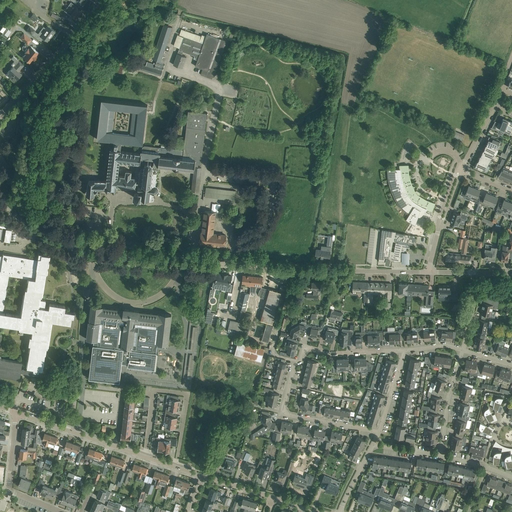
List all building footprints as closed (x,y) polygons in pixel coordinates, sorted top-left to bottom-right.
[(71,2),(65,10),(66,11),(72,16),(77,19),(81,12),(77,10),(76,9),(77,7),(71,2)] [(33,14),(30,18),(34,22),(35,21),(37,23),(40,19),(33,14)] [(3,25),(0,29),(0,31),(3,33),(1,35),(6,38),(13,28),(5,23),(4,26),(3,25)] [(146,66),(140,64),(139,68),(161,76),(165,63),(164,63),(168,51),(165,50),(172,27),(164,25),(152,60),(156,62),(156,63),(154,62),(153,64),(147,62),(146,66)] [(30,26),(26,31),(41,41),(43,38),(47,41),(50,38),(50,37),(54,31),(47,27),(45,29),(46,30),(43,34),(40,31),(38,34),(34,31),(35,30),(30,26)] [(215,73),(226,41),(207,34),(206,34),(204,37),(181,29),(179,34),(184,36),(183,37),(177,35),(174,45),(180,47),(179,50),(178,54),(177,53),(173,65),(182,68),(186,57),(182,55),(183,51),(194,56),(193,58),(197,60),(195,66),(203,69),(201,75),(212,79),(213,77),(214,77),(216,73),(215,73)] [(31,39),(24,33),(20,38),(27,44),(31,39)] [(38,52),(31,46),(29,49),(28,48),(25,52),(26,53),(22,57),(29,62),(32,58),(34,60),(37,55),(36,55),(38,52)] [(246,52),(242,49),(240,51),(241,52),(237,57),(240,59),(246,52)] [(13,67),(13,66),(7,73),(7,74),(9,72),(13,75),(10,78),(14,81),(21,74),(18,71),(23,65),(19,61),(13,67)] [(201,167),(198,167),(199,165),(201,165),(207,113),(188,111),(184,150),(145,146),(144,146),(143,147),(143,148),(142,151),(141,151),(141,153),(121,151),(122,143),(143,145),(147,105),(102,100),(97,140),(114,141),(113,149),(111,148),(107,180),(105,180),(105,181),(88,181),(87,195),(95,196),(95,191),(98,192),(98,189),(106,189),(106,190),(116,191),(117,186),(135,189),(134,198),(154,200),(155,193),(157,192),(159,190),(159,188),(158,185),(156,185),(156,184),(156,177),(157,176),(157,172),(157,170),(157,171),(158,171),(158,170),(159,165),(174,167),(194,169),(192,191),(198,192),(201,167)] [(495,121),(491,128),(498,131),(498,130),(504,132),(508,120),(503,118),(501,124),(495,121)] [(461,142),(464,135),(456,131),(453,138),(461,142)] [(486,146),(486,147),(495,150),(498,145),(501,146),(503,142),(495,139),(493,138),(491,141),(488,140),(489,141),(488,142),(487,142),(486,146)] [(483,151),(483,152),(492,156),(495,150),(486,147),(486,148),(484,147),(483,151)] [(481,157),(480,157),(490,161),(492,156),(483,152),(483,153),(482,152),(480,156),(481,157)] [(478,162),(478,163),(487,166),(490,161),(480,157),(480,158),(479,158),(477,162),(478,162)] [(481,170),(484,171),(487,166),(478,163),(477,164),(476,163),(474,167),(476,168),(480,171),(481,170)] [(419,196),(421,193),(417,191),(414,192),(414,190),(411,183),(410,182),(411,182),(409,174),(408,175),(408,173),(409,173),(408,165),(399,166),(400,169),(388,170),(389,179),(391,186),(393,191),(395,198),(398,202),(400,206),(403,209),(406,211),(408,208),(410,209),(411,207),(413,208),(414,207),(420,210),(420,211),(424,212),(426,209),(432,211),(435,203),(428,201),(427,201),(426,200),(420,196),(419,197),(419,196)] [(500,177),(505,179),(509,169),(503,167),(498,176),(498,177),(498,176),(500,177)] [(463,189),(461,195),(465,197),(466,198),(465,199),(469,200),(471,197),(474,188),(474,187),(470,185),(469,186),(467,189),(467,190),(463,189)] [(474,188),(471,197),(476,199),(475,202),(478,204),(480,199),(481,196),(478,195),(479,193),(479,190),(479,188),(475,188),(474,188)] [(482,201),(481,205),(483,206),(485,203),(488,204),(492,195),(491,195),(488,192),(487,193),(485,196),(483,201),(482,201)] [(492,195),(488,204),(494,206),(496,200),(497,197),(497,196),(493,195),(492,195)] [(496,212),(504,215),(506,211),(509,202),(505,199),(505,200),(504,200),(503,200),(504,200),(502,204),(499,203),(496,211),(496,212)] [(408,208),(406,211),(410,214),(406,220),(415,226),(418,217),(419,218),(424,212),(420,211),(420,210),(414,207),(413,208),(411,207),(410,209),(408,208)] [(467,220),(468,212),(461,210),(460,214),(454,212),(450,223),(457,225),(458,222),(459,223),(461,218),(467,220)] [(222,221),(223,213),(205,211),(202,232),(201,232),(200,243),(225,246),(226,235),(213,234),(215,217),(219,217),(218,220),(222,221)] [(382,229),(378,261),(386,261),(385,263),(386,263),(388,263),(389,263),(391,263),(391,261),(401,261),(406,261),(406,260),(407,260),(407,253),(406,253),(406,251),(407,247),(395,245),(394,252),(391,252),(393,242),(395,243),(396,238),(395,238),(396,233),(396,232),(382,229)] [(396,233),(395,238),(396,238),(395,243),(395,245),(407,247),(409,248),(410,244),(412,244),(413,242),(413,243),(415,236),(413,235),(412,237),(410,237),(410,235),(404,234),(403,234),(403,236),(399,235),(400,233),(396,233)] [(315,256),(321,257),(323,258),(323,257),(330,258),(329,258),(331,245),(327,245),(327,247),(322,246),(322,248),(321,248),(321,251),(316,250),(316,256),(315,256)] [(485,248),(484,254),(483,259),(491,260),(492,256),(496,256),(497,247),(491,246),(491,249),(485,248)] [(500,262),(505,262),(505,261),(507,261),(509,249),(508,249),(509,247),(503,246),(501,255),(500,255),(499,260),(501,260),(500,262)] [(0,375),(19,379),(20,372),(37,374),(37,372),(38,372),(38,369),(42,370),(45,347),(47,348),(51,321),(70,324),(71,317),(73,317),(74,312),(64,311),(65,306),(49,304),(48,311),(44,311),(45,302),(45,301),(45,300),(44,300),(39,299),(39,296),(41,296),(45,273),(46,273),(49,255),(41,254),(41,253),(38,253),(37,259),(3,254),(3,256),(2,256),(0,273),(0,375)] [(446,261),(460,262),(461,254),(446,253),(446,261)] [(461,254),(460,262),(471,263),(471,260),(474,260),(474,255),(466,254),(461,254)] [(222,290),(224,274),(222,274),(217,273),(216,281),(213,281),(212,288),(217,289),(218,285),(222,286),(221,290),(222,290)] [(227,275),(224,274),(222,290),(222,286),(227,286),(226,291),(231,291),(232,284),(230,284),(232,276),(227,275)] [(250,291),(251,291),(252,289),(252,286),(251,286),(252,285),(253,285),(253,282),(254,282),(255,277),(243,275),(242,283),(245,284),(245,286),(249,286),(249,287),(251,287),(250,291)] [(252,289),(251,291),(256,291),(256,287),(262,287),(262,283),(263,283),(263,282),(262,282),(263,277),(255,277),(254,282),(253,282),(253,285),(252,285),(251,286),(252,286),(252,289)] [(311,290),(313,290),(313,294),(306,294),(306,299),(313,299),(313,300),(317,300),(318,295),(317,295),(317,290),(321,290),(321,283),(312,282),(311,290)] [(353,291),(353,294),(356,295),(356,293),(364,293),(363,301),(364,301),(367,302),(368,283),(353,282),(353,287),(353,291)] [(367,302),(367,304),(371,305),(371,302),(372,302),(372,293),(384,294),(383,297),(383,298),(391,298),(391,284),(391,285),(384,284),(384,283),(368,283),(367,302)] [(413,290),(414,284),(408,284),(398,283),(398,293),(407,294),(407,300),(406,305),(411,305),(411,301),(412,301),(412,294),(413,290)] [(412,294),(427,295),(428,286),(414,284),(413,290),(412,294)] [(450,295),(450,293),(451,286),(446,286),(446,287),(438,286),(438,296),(447,296),(447,300),(458,300),(458,293),(453,293),(453,295),(450,295)] [(267,322),(261,341),(268,343),(280,302),(283,302),(285,293),(268,289),(263,288),(260,298),(265,299),(259,320),(267,322)] [(230,320),(227,332),(239,335),(242,323),(243,317),(244,317),(245,313),(245,312),(246,309),(249,294),(241,292),(237,307),(241,308),(239,316),(237,322),(230,320)] [(483,303),(481,308),(492,310),(494,301),(486,300),(485,303),(483,303)] [(167,345),(168,345),(171,315),(161,314),(161,315),(140,312),(141,311),(122,309),(92,304),(92,305),(90,317),(89,317),(89,321),(88,321),(86,339),(95,340),(94,345),(93,345),(89,378),(120,382),(122,362),(128,363),(128,365),(156,369),(157,353),(156,353),(157,346),(167,347),(167,345)] [(484,314),(483,317),(490,319),(492,310),(481,308),(480,314),(484,314)] [(327,317),(341,321),(343,313),(329,310),(327,317)] [(479,319),(478,325),(488,327),(490,319),(483,317),(483,320),(479,319)] [(317,333),(321,334),(322,328),(323,328),(325,321),(321,320),(320,326),(321,326),(320,328),(312,325),(309,336),(316,338),(317,333)] [(299,324),(295,326),(299,333),(300,332),(304,333),(305,326),(308,327),(309,324),(306,324),(306,322),(305,321),(301,322),(300,322),(299,324)] [(299,333),(295,326),(294,324),(293,324),(292,323),(291,324),(292,325),(291,325),(293,328),(291,329),(290,335),(297,337),(298,333),(299,333)] [(420,328),(421,338),(424,338),(424,340),(430,339),(429,331),(424,331),(423,325),(420,326),(420,328)] [(480,331),(480,334),(486,336),(488,327),(478,325),(476,330),(480,331)] [(195,351),(198,327),(193,326),(191,340),(188,340),(187,350),(195,351)] [(438,328),(438,336),(441,336),(441,339),(446,339),(447,331),(448,327),(440,327),(438,326),(438,328)] [(429,331),(430,339),(435,339),(435,336),(438,336),(438,328),(434,328),(434,327),(428,327),(429,331)] [(337,335),(339,330),(331,328),(331,331),(326,330),(325,335),(325,334),(324,339),(325,339),(325,340),(326,340),(325,341),(329,342),(330,342),(329,342),(330,341),(332,342),(334,334),(337,335)] [(417,332),(412,332),(413,341),(418,341),(418,338),(421,338),(420,328),(416,328),(417,332)] [(348,333),(341,333),(341,336),(340,336),(339,341),(340,341),(340,345),(347,345),(347,339),(352,340),(353,330),(348,329),(348,333)] [(399,331),(395,331),(395,343),(401,342),(401,340),(404,340),(403,333),(403,329),(399,329),(399,331)] [(395,343),(395,331),(389,331),(389,334),(386,334),(386,341),(389,340),(389,343),(395,343)] [(456,332),(447,331),(446,339),(452,340),(452,338),(455,338),(456,332)] [(365,339),(365,332),(356,332),(356,346),(362,345),(362,339),(365,339)] [(365,332),(365,339),(368,339),(368,345),(374,345),(374,335),(368,335),(368,333),(365,333),(365,332)] [(379,335),(374,335),(374,345),(380,345),(380,338),(383,338),(382,332),(379,332),(379,335)] [(403,333),(404,340),(407,339),(407,342),(413,341),(412,332),(411,333),(410,332),(408,332),(407,333),(403,333)] [(475,337),(474,343),(485,344),(486,336),(480,334),(479,338),(475,337)] [(285,344),(285,346),(285,347),(296,349),(298,343),(293,342),(294,339),(285,337),(284,340),(290,341),(289,345),(285,344)] [(495,347),(492,353),(493,353),(494,351),(495,351),(495,352),(500,354),(506,342),(498,338),(495,347)] [(238,341),(234,355),(261,362),(264,348),(238,341)] [(506,342),(500,354),(506,356),(509,348),(507,347),(508,344),(505,343),(506,342)] [(286,353),(283,352),(283,355),(288,357),(289,354),(295,355),(296,349),(285,347),(284,349),(287,349),(286,353)] [(440,365),(441,356),(435,356),(435,358),(429,357),(428,363),(429,363),(428,366),(439,368),(439,365),(440,365)] [(355,365),(352,365),(352,371),(355,371),(355,369),(361,369),(360,358),(354,359),(355,365)] [(373,365),(366,363),(366,358),(360,358),(361,369),(361,371),(372,371),(373,365)] [(343,369),(343,359),(337,359),(337,366),(331,366),(331,372),(334,372),(343,372),(343,369)] [(349,365),(348,359),(343,359),(343,369),(346,369),(346,370),(348,372),(351,373),(352,373),(352,371),(352,365),(349,365)] [(478,375),(480,366),(476,366),(477,362),(471,361),(471,366),(470,371),(469,375),(477,376),(477,375),(478,375)] [(483,374),(486,375),(489,365),(484,363),(483,367),(480,366),(478,375),(482,376),(483,374)] [(494,380),(497,371),(494,370),(495,366),(489,365),(486,375),(494,377),(494,380)] [(497,371),(494,380),(495,380),(495,381),(502,383),(503,380),(506,370),(501,368),(499,372),(497,371)] [(511,371),(506,370),(503,380),(511,382),(511,379),(511,375),(510,375),(511,371)] [(304,375),(303,380),(311,382),(314,383),(315,378),(313,377),(304,375)] [(438,375),(435,383),(445,387),(447,382),(443,380),(444,377),(438,375)] [(433,388),(432,392),(438,394),(439,391),(443,392),(445,387),(435,383),(433,388)] [(468,384),(467,384),(466,386),(462,385),(461,391),(471,393),(472,387),(474,388),(479,389),(480,387),(473,385),(468,384)] [(267,396),(267,398),(278,400),(279,394),(273,393),(274,390),(264,388),(263,391),(271,393),(270,397),(267,396)] [(431,402),(441,403),(442,398),(438,397),(438,394),(432,392),(428,391),(427,396),(429,396),(428,401),(431,402)] [(462,400),(464,401),(469,402),(471,393),(461,391),(459,396),(463,397),(462,400)] [(171,395),(170,398),(170,399),(169,404),(179,405),(180,401),(180,400),(178,400),(179,396),(171,395)] [(497,410),(498,410),(504,395),(501,395),(499,397),(497,397),(495,398),(495,400),(494,401),(493,405),(493,408),(497,410)] [(278,400),(267,398),(266,400),(269,401),(268,407),(274,409),(275,406),(276,406),(278,400)] [(300,406),(301,409),(309,404),(308,403),(308,399),(301,398),(300,404),(301,405),(300,406)] [(459,402),(458,408),(468,410),(469,406),(474,407),(475,403),(469,402),(464,401),(463,403),(459,402)] [(421,409),(425,410),(436,411),(437,408),(441,409),(441,403),(431,402),(430,406),(424,406),(424,407),(422,407),(421,409)] [(179,406),(179,405),(169,404),(167,403),(166,409),(165,412),(175,414),(176,411),(178,411),(179,406)] [(309,404),(301,409),(303,411),(304,410),(305,411),(311,413),(313,406),(309,405),(309,404)] [(485,416),(487,419),(488,422),(492,420),(494,420),(489,406),(486,409),(484,410),(484,413),(484,414),(485,416)] [(460,417),(461,418),(466,419),(468,410),(458,408),(456,413),(460,414),(460,417)] [(439,420),(440,415),(436,414),(436,411),(425,410),(426,410),(425,414),(429,415),(428,419),(439,420)] [(261,428),(271,421),(270,420),(271,416),(268,416),(269,412),(262,411),(261,415),(264,415),(262,421),(263,421),(265,425),(261,428)] [(177,417),(175,417),(175,414),(165,412),(165,415),(164,421),(166,422),(176,423),(177,418),(177,417)] [(456,420),(455,425),(465,427),(468,419),(466,419),(461,418),(460,421),(456,420)] [(428,419),(427,427),(434,428),(434,425),(438,426),(439,420),(428,419)] [(271,421),(261,428),(263,430),(267,427),(268,429),(274,430),(276,423),(272,422),(271,421)] [(175,428),(176,423),(166,422),(165,426),(165,427),(165,430),(172,431),(173,428),(175,429),(176,428),(175,428)] [(482,431),(486,433),(489,434),(491,431),(492,429),(480,422),(479,425),(479,427),(480,429),(481,431),(482,431)] [(301,438),(310,439),(311,432),(308,431),(309,428),(306,427),(307,426),(303,425),(301,438)] [(458,431),(457,434),(463,436),(465,427),(455,425),(454,430),(458,431)] [(395,437),(403,439),(403,438),(406,439),(407,433),(407,431),(405,431),(405,428),(397,426),(395,437)] [(427,427),(426,436),(437,437),(438,432),(434,431),(434,428),(427,427)] [(310,439),(318,441),(320,428),(317,428),(317,429),(315,429),(314,432),(311,432),(310,439)] [(35,435),(30,434),(31,429),(23,429),(22,436),(30,437),(35,437),(38,438),(38,435),(39,430),(36,430),(35,435)] [(337,432),(335,441),(341,442),(340,445),(341,446),(344,440),(341,440),(342,433),(337,432)] [(39,438),(37,444),(39,445),(40,443),(43,445),(43,444),(48,446),(49,443),(49,442),(51,435),(45,433),(44,436),(42,435),(41,438),(39,438)] [(407,433),(406,439),(405,441),(414,443),(415,435),(407,433)] [(452,436),(451,441),(461,444),(463,438),(466,438),(467,437),(463,436),(457,434),(456,437),(452,436)] [(58,438),(51,435),(49,442),(49,443),(49,442),(57,445),(58,441),(57,440),(58,438)] [(29,444),(30,437),(22,436),(21,443),(29,444)] [(358,436),(355,441),(363,445),(366,440),(358,436)] [(437,437),(426,436),(423,436),(423,440),(426,440),(425,444),(436,446),(436,445),(432,445),(432,442),(436,443),(437,437)] [(163,451),(165,438),(164,438),(159,438),(152,437),(152,443),(158,444),(157,450),(158,450),(159,450),(159,451),(162,451),(163,451)] [(177,439),(171,439),(165,438),(163,451),(170,452),(170,451),(169,451),(170,445),(177,446),(177,439)] [(64,448),(71,450),(74,443),(67,441),(64,448)] [(355,441),(353,446),(361,450),(363,445),(355,441)] [(461,444),(451,441),(449,447),(453,448),(453,451),(459,453),(461,444)] [(476,458),(479,447),(475,447),(475,444),(475,443),(471,442),(469,452),(472,453),(471,456),(473,457),(473,458),(475,459),(475,458),(476,458)] [(74,443),(71,450),(78,452),(81,446),(74,443)] [(479,447),(476,458),(481,459),(482,455),(485,456),(488,446),(483,445),(482,448),(479,447)] [(353,446),(350,451),(358,455),(361,450),(353,446)] [(36,448),(28,447),(27,450),(21,449),(20,453),(19,452),(18,461),(23,461),(24,458),(27,458),(27,453),(31,454),(31,458),(35,458),(36,448)] [(87,451),(86,455),(87,455),(86,457),(93,460),(94,457),(96,451),(89,448),(88,451),(87,451)] [(93,460),(92,462),(97,464),(99,459),(101,460),(103,456),(102,456),(102,453),(96,451),(94,457),(93,460)] [(250,454),(243,451),(240,458),(247,460),(250,454)] [(358,455),(350,451),(348,456),(356,460),(358,455)] [(493,464),(497,465),(499,465),(501,451),(498,451),(497,452),(496,452),(495,453),(494,453),(494,454),(494,455),(493,456),(493,464)] [(225,463),(224,467),(233,470),(234,465),(236,465),(237,461),(230,459),(230,457),(223,455),(221,460),(223,461),(222,462),(225,463)] [(108,462),(116,465),(118,458),(112,456),(111,459),(109,458),(108,462)] [(378,466),(379,457),(374,456),(372,465),(371,465),(370,467),(375,468),(378,468),(378,466)] [(118,458),(116,465),(124,468),(125,464),(124,463),(125,461),(118,458)] [(258,476),(266,478),(268,472),(271,473),(275,461),(267,458),(264,468),(261,467),(258,476)] [(246,462),(245,464),(243,468),(246,469),(245,472),(252,475),(255,468),(251,466),(252,465),(246,462)] [(137,476),(141,466),(134,464),(133,466),(132,466),(130,470),(138,472),(137,476)] [(141,466),(137,476),(142,478),(143,474),(146,475),(147,471),(146,471),(147,468),(141,466)] [(277,471),(276,475),(275,480),(283,482),(287,471),(283,470),(282,473),(277,471)] [(117,484),(121,485),(126,472),(122,471),(117,484)] [(153,476),(153,477),(156,479),(155,483),(154,485),(154,486),(154,487),(156,488),(158,487),(159,484),(161,480),(163,474),(155,471),(153,476)] [(97,483),(100,474),(96,472),(92,482),(97,483)] [(163,474),(161,480),(168,483),(170,479),(169,479),(169,476),(163,474)] [(295,474),(293,480),(296,481),(295,484),(305,487),(306,483),(311,485),(314,478),(306,476),(305,477),(295,474)] [(324,475),(321,482),(327,485),(325,491),(329,492),(330,491),(335,493),(339,486),(330,482),(331,478),(324,475)] [(486,485),(492,488),(496,478),(492,477),(492,478),(489,477),(486,485)] [(25,479),(21,478),(20,482),(19,482),(19,483),(19,484),(28,488),(31,481),(25,479)] [(174,485),(181,487),(183,480),(182,480),(176,478),(174,485)] [(492,488),(498,490),(502,480),(498,479),(497,480),(496,479),(496,478),(492,488)] [(40,493),(46,495),(49,487),(44,485),(45,482),(43,482),(44,480),(40,479),(37,488),(40,489),(40,488),(42,489),(40,493)] [(183,480),(181,487),(180,491),(184,493),(185,489),(188,490),(190,483),(184,481),(184,480),(183,480)] [(498,490),(504,492),(507,484),(505,483),(506,482),(502,480),(498,490)] [(61,491),(62,488),(65,482),(62,481),(60,487),(59,486),(58,488),(57,487),(55,490),(49,487),(46,495),(52,498),(54,494),(56,495),(55,495),(56,495),(59,496),(61,491)] [(357,500),(364,503),(368,492),(362,489),(365,482),(361,481),(357,490),(361,492),(361,493),(360,492),(357,500)] [(145,491),(142,502),(144,502),(147,493),(151,494),(154,486),(154,485),(148,483),(145,491)] [(162,497),(166,499),(170,486),(166,484),(162,494),(163,495),(162,497)] [(380,489),(378,495),(381,496),(378,505),(384,507),(387,500),(389,497),(389,496),(390,494),(383,492),(384,488),(381,487),(380,489)] [(97,492),(96,495),(97,496),(101,498),(103,499),(107,500),(111,492),(107,490),(106,491),(105,491),(100,489),(99,491),(98,493),(97,492)] [(141,501),(142,502),(145,491),(138,489),(135,499),(141,501)] [(208,496),(217,499),(218,496),(220,497),(221,493),(211,489),(208,496)] [(61,501),(67,504),(72,493),(72,492),(66,490),(61,501)] [(368,492),(364,503),(370,505),(374,494),(368,492)] [(72,493),(67,504),(74,506),(78,495),(72,493)] [(440,509),(444,500),(445,495),(441,494),(440,498),(439,498),(436,505),(437,505),(436,507),(440,509)] [(483,494),(478,508),(482,510),(488,496),(483,494)] [(422,499),(420,504),(422,505),(419,511),(427,511),(429,509),(430,505),(425,503),(426,500),(425,500),(426,497),(423,496),(422,499)] [(385,507),(384,509),(388,510),(388,509),(391,510),(393,503),(395,499),(394,499),(389,497),(384,507),(385,507)] [(248,508),(250,501),(243,498),(242,501),(239,500),(238,502),(235,501),(232,509),(236,510),(238,506),(241,506),(248,508)] [(398,509),(405,511),(409,501),(405,499),(404,503),(401,502),(398,509)] [(102,511),(105,505),(101,503),(95,500),(92,507),(98,509),(102,511)] [(107,503),(120,508),(121,506),(109,500),(107,503)] [(206,500),(204,507),(211,509),(213,503),(206,500)] [(149,507),(145,506),(146,503),(144,502),(142,502),(141,501),(138,506),(141,508),(139,511),(147,511),(148,510),(149,507)] [(257,503),(250,501),(248,508),(255,510),(257,503)] [(409,501),(405,511),(412,511),(416,504),(409,501)] [(118,511),(120,508),(107,503),(106,507),(118,511)]
